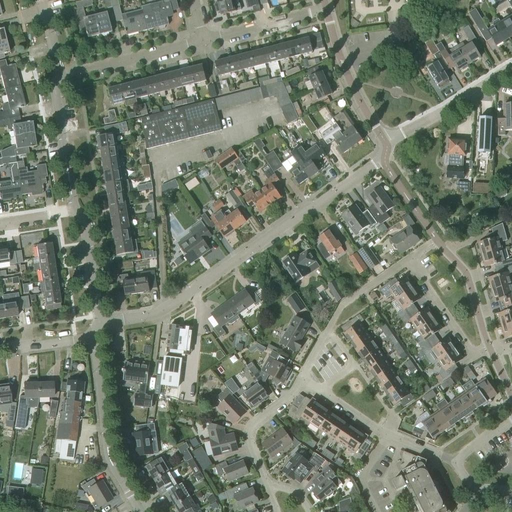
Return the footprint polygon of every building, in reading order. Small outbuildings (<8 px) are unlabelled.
[(101,35),(96,15),(86,18),(83,8),(93,5),(91,0),(86,0),(76,3),(78,9),(74,10),(77,25),(79,25),(81,30),(84,29),(84,31),(86,30),(88,38),(101,35)] [(113,7),(110,0),(103,0),(106,8),(113,7)] [(121,15),(117,0),(110,0),(113,7),(116,22),(123,20),(122,20),(123,20),(121,15)] [(230,0),(218,3),(218,4),(214,5),(216,13),(220,12),(221,15),(241,10),(239,4),(238,4),(237,0),(230,0)] [(511,0),(492,0),(497,7),(507,1),(511,8),(511,0)] [(143,10),(148,30),(159,27),(161,29),(165,28),(165,25),(168,24),(166,16),(173,14),(169,2),(163,3),(150,7),(150,4),(142,6),(143,10)] [(478,29),(485,25),(475,9),(469,13),(478,29)] [(123,20),(122,20),(123,20),(126,35),(148,30),(143,10),(121,15),(123,20)] [(96,15),(101,35),(112,32),(107,12),(96,15)] [(511,16),(501,23),(509,38),(511,36),(511,16)] [(492,23),(495,27),(487,31),(497,46),(509,38),(501,23),(498,19),(492,23)] [(462,30),(469,42),(475,39),(468,26),(462,30)] [(321,41),(319,33),(313,35),(315,43),(321,41)] [(297,41),(301,55),(313,52),(309,38),(297,41)] [(432,55),(434,54),(435,56),(440,53),(435,46),(432,40),(425,44),(432,55)] [(9,52),(6,41),(0,42),(0,58),(3,58),(2,54),(9,52)] [(301,55),(297,41),(285,44),(289,58),(301,55)] [(447,52),(441,43),(435,46),(440,53),(443,58),(448,55),(447,52)] [(471,43),(465,47),(463,43),(458,46),(469,65),(480,57),(471,43)] [(289,58),(285,44),(274,47),(277,61),(289,58)] [(447,52),(448,55),(458,71),(462,69),(463,70),(468,67),(467,65),(469,65),(458,46),(447,52)] [(277,61),(274,47),(262,50),(265,64),(277,61)] [(262,50),(250,53),(254,67),(265,64),(262,50)] [(250,53),(238,56),(242,70),(254,67),(250,53)] [(443,58),(440,53),(435,56),(434,57),(438,62),(427,69),(437,86),(449,80),(443,70),(448,67),(443,58)] [(242,70),(238,56),(227,59),(230,73),(242,70)] [(230,73),(227,59),(215,62),(218,76),(230,73)] [(0,75),(1,76),(4,89),(20,85),(14,64),(0,67),(0,75)] [(190,68),(194,85),(206,81),(202,65),(190,68)] [(190,68),(178,71),(182,88),(194,85),(190,68)] [(178,71),(167,74),(171,90),(182,88),(178,71)] [(314,89),(327,83),(322,72),(309,78),(314,89)] [(171,90),(167,74),(155,77),(159,93),(160,93),(161,98),(166,97),(165,92),(171,90)] [(271,85),(270,80),(269,76),(258,79),(260,88),(266,87),(271,85)] [(155,77),(143,80),(148,96),(159,93),(155,77)] [(143,80),(132,83),(136,99),(148,96),(143,80)] [(282,82),(272,85),(275,96),(276,96),(278,102),(289,98),(288,94),(285,88),(282,82)] [(132,83),(120,86),(124,102),(125,107),(131,105),(130,101),(136,99),(132,83)] [(327,83),(314,89),(318,101),(332,95),(327,83)] [(2,112),(0,112),(0,119),(8,118),(7,111),(9,110),(25,106),(20,85),(4,89),(8,104),(4,105),(2,108),(1,108),(2,112)] [(217,97),(213,85),(207,87),(210,99),(217,97)] [(272,85),(271,85),(266,87),(269,98),(275,96),(272,85)] [(124,102),(120,86),(108,89),(112,105),(124,102)] [(260,88),(263,100),(269,98),(266,87),(260,88)] [(263,100),(260,88),(254,90),(257,101),(263,100)] [(254,90),(248,91),(252,102),(257,101),(254,90)] [(248,91),(243,93),(246,104),(252,102),(248,91)] [(246,104),(243,93),(237,94),(240,106),(246,104)] [(237,94),(231,96),(234,107),(240,106),(237,94)] [(231,96),(225,97),(228,109),(234,107),(231,96)] [(225,97),(219,99),(222,110),(228,109),(225,97)] [(291,103),(289,98),(278,102),(280,108),(291,103)] [(186,99),(185,99),(181,100),(181,101),(173,103),(174,105),(175,105),(175,107),(187,104),(186,100),(186,99)] [(219,99),(214,100),(216,111),(222,110),(219,99)] [(160,114),(152,116),(142,118),(147,149),(221,130),(216,111),(214,100),(176,110),(164,113),(160,114)] [(292,104),(291,103),(280,108),(283,113),(282,113),(288,124),(298,119),(295,111),(292,104)] [(511,104),(503,105),(504,118),(498,118),(498,136),(505,136),(505,131),(511,130),(511,104)] [(175,105),(174,105),(162,108),(164,113),(176,110),(175,107),(175,105)] [(111,123),(117,122),(114,110),(108,112),(109,118),(103,119),(105,125),(111,123)] [(342,132),(352,147),(364,139),(359,132),(357,133),(353,128),(355,126),(344,111),(342,113),(341,112),(339,113),(340,114),(333,119),(341,130),(342,132)] [(19,116),(8,118),(0,119),(0,127),(7,126),(7,129),(13,131),(14,137),(34,134),(32,122),(21,123),(19,116)] [(493,121),(480,120),(477,160),(490,161),(493,121)] [(100,149),(117,146),(115,134),(128,132),(127,129),(126,122),(114,125),(104,127),(104,128),(105,127),(106,135),(98,137),(100,149)] [(352,147),(342,132),(338,135),(339,137),(334,141),(338,147),(336,148),(341,155),(352,147)] [(15,145),(0,152),(1,156),(0,156),(0,158),(1,158),(15,156),(29,154),(27,154),(26,148),(36,146),(35,141),(36,140),(35,135),(34,135),(34,134),(14,137),(15,145)] [(261,138),(256,140),(259,150),(265,147),(261,138)] [(451,161),(450,167),(447,167),(446,179),(463,180),(464,167),(462,167),(463,156),(465,156),(466,141),(448,139),(447,155),(449,155),(449,161),(451,161)] [(117,146),(100,149),(102,161),(119,158),(117,146)] [(234,163),(239,159),(231,148),(214,161),(221,171),(233,162),(234,163)] [(303,159),(307,156),(302,149),(292,156),(308,179),(320,170),(315,163),(313,164),(309,158),(305,161),(303,159)] [(205,161),(212,158),(209,152),(202,155),(205,161)] [(268,164),(274,173),(283,167),(288,173),(290,172),(294,178),(292,179),(297,186),(308,179),(292,156),(281,164),(273,152),(264,158),(268,164)] [(16,162),(15,156),(1,158),(2,165),(16,163),(16,162)] [(123,157),(119,158),(102,161),(104,172),(125,169),(123,157)] [(23,161),(16,162),(16,163),(18,179),(19,179),(21,195),(43,192),(40,176),(25,178),(24,171),(23,161)] [(266,187),(260,191),(270,205),(281,197),(272,184),(279,180),(274,173),(268,164),(260,170),(268,180),(264,183),(266,187)] [(329,179),(337,175),(332,167),(324,172),(329,179)] [(126,182),(125,169),(104,172),(106,185),(122,182),(126,182)] [(11,176),(0,177),(0,198),(21,195),(19,179),(18,179),(12,180),(11,176)] [(196,179),(187,183),(189,188),(199,183),(196,179)] [(124,193),(122,182),(106,185),(107,196),(124,193)] [(469,183),(457,182),(457,189),(460,189),(469,194),(469,183)] [(473,184),(473,193),(490,194),(491,185),(473,184)] [(380,188),(372,194),(368,197),(376,207),(370,211),(380,225),(390,218),(386,213),(394,206),(380,188)] [(241,202),(233,192),(233,191),(226,196),(233,207),(241,202)] [(252,192),(247,195),(243,198),(250,208),(254,205),(260,212),(270,205),(260,191),(254,195),(252,192)] [(124,193),(107,196),(109,208),(126,205),(126,206),(130,205),(128,193),(124,194),(124,193)] [(220,200),(216,203),(220,209),(224,206),(220,200)] [(128,217),(126,206),(126,205),(109,208),(111,220),(128,217)] [(371,229),(377,224),(369,213),(365,216),(362,216),(355,206),(348,212),(347,215),(343,218),(356,235),(368,225),(371,229)] [(238,211),(232,215),(229,211),(224,214),(227,218),(226,219),(234,230),(246,222),(238,211)] [(224,237),(234,230),(226,219),(227,218),(222,212),(212,220),(224,237)] [(130,229),(128,217),(111,220),(113,231),(130,229)] [(203,242),(205,241),(211,236),(201,222),(189,230),(194,237),(180,247),(185,254),(183,255),(190,264),(197,259),(196,257),(208,249),(203,242)] [(482,255),(502,250),(500,243),(507,241),(502,224),(491,229),(493,233),(490,234),(491,240),(478,243),(482,255)] [(398,250),(400,254),(419,241),(410,228),(391,240),(394,245),(393,247),(395,250),(398,250)] [(130,229),(113,231),(115,243),(132,241),(130,229)] [(323,244),(318,247),(327,259),(332,256),(331,254),(337,250),(340,255),(345,252),(341,247),(342,247),(334,237),(333,238),(329,232),(319,238),(323,244)] [(136,240),(132,241),(115,243),(117,256),(138,252),(136,240)] [(38,258),(53,256),(51,243),(36,246),(38,258)] [(16,264),(15,252),(8,253),(7,248),(0,248),(0,263),(9,262),(10,265),(16,264)] [(365,248),(359,252),(367,264),(373,259),(365,248)] [(154,256),(153,250),(141,251),(142,258),(154,256)] [(502,250),(482,255),(485,267),(498,264),(500,269),(511,265),(511,259),(506,261),(502,250)] [(288,270),(296,282),(308,274),(305,269),(315,262),(307,251),(297,258),(295,254),(289,258),(287,257),(284,260),(284,262),(283,263),(284,265),(283,267),(285,271),(288,270)] [(358,273),(367,268),(357,253),(348,259),(358,273)] [(38,258),(39,264),(33,265),(34,271),(40,270),(55,268),(53,256),(38,258)] [(119,270),(133,268),(132,262),(118,264),(119,270)] [(511,265),(500,269),(501,275),(488,279),(492,291),(511,285),(511,284),(509,274),(511,272),(511,265)] [(55,268),(40,270),(42,282),(56,280),(55,268)] [(135,279),(137,294),(150,292),(149,288),(156,286),(157,289),(157,288),(154,271),(141,273),(141,278),(135,279)] [(137,294),(135,279),(129,280),(128,275),(120,276),(121,282),(123,282),(125,296),(137,294)] [(396,301),(414,288),(407,278),(395,286),(392,281),(380,289),(386,299),(392,295),(396,301)] [(58,292),(56,280),(42,282),(44,294),(58,292)] [(327,286),(337,303),(345,298),(335,281),(327,286)] [(511,285),(492,291),(495,303),(508,299),(510,305),(511,304),(511,285)] [(414,288),(396,301),(403,310),(397,314),(401,320),(413,311),(410,306),(421,299),(414,288)] [(235,297),(228,302),(238,315),(254,304),(256,306),(261,302),(255,293),(249,297),(245,291),(236,298),(235,297)] [(61,308),(58,292),(44,294),(46,306),(46,310),(61,308)] [(378,299),(374,292),(369,295),(374,302),(378,299)] [(297,314),(304,309),(295,295),(287,300),(297,314)] [(21,297),(23,309),(29,308),(28,296),(21,297)] [(15,302),(3,304),(5,318),(17,316),(17,310),(23,309),(21,297),(14,298),(15,302)] [(237,316),(238,315),(228,302),(220,307),(221,308),(212,315),(219,325),(214,328),(220,337),(225,334),(221,327),(227,323),(227,324),(231,325),(239,319),(237,316)] [(511,304),(510,305),(511,311),(498,314),(501,326),(511,323),(511,304)] [(370,315),(375,311),(372,306),(367,310),(370,315)] [(413,311),(401,320),(405,325),(410,321),(417,331),(435,319),(428,308),(417,316),(413,311)] [(350,343),(367,332),(361,323),(364,321),(360,315),(341,328),(344,332),(341,334),(347,342),(349,341),(350,343)] [(298,340),(307,324),(295,317),(286,333),(284,332),(282,333),(280,336),(281,338),(282,340),(280,343),(294,351),(295,349),(298,351),(303,342),(298,340)] [(435,319),(417,331),(421,337),(415,341),(422,350),(434,341),(431,337),(442,329),(435,319)] [(511,323),(501,326),(505,338),(511,336),(511,323)] [(384,333),(388,330),(385,325),(380,329),(384,333)] [(178,354),(181,327),(170,326),(166,353),(178,354)] [(192,328),(181,327),(178,354),(189,355),(192,328)] [(388,330),(384,333),(387,338),(392,335),(388,330)] [(367,332),(350,343),(357,352),(373,341),(367,332)] [(437,346),(434,341),(422,350),(426,355),(431,351),(438,361),(456,349),(449,339),(437,346)] [(256,349),(264,353),(267,347),(255,341),(250,351),(254,353),(256,349)] [(373,341),(357,352),(363,361),(379,350),(373,341)] [(396,351),(401,348),(397,343),(392,346),(396,351)] [(401,348),(396,351),(399,356),(404,352),(401,348)] [(456,349),(438,361),(442,366),(439,375),(443,380),(455,372),(452,367),(463,359),(456,349)] [(385,358),(379,350),(363,361),(369,370),(385,358)] [(283,383),(291,370),(286,367),(290,360),(278,354),(267,374),(269,375),(274,378),(273,380),(277,385),(281,382),(283,383)] [(163,376),(161,385),(178,387),(182,359),(165,357),(163,376)] [(391,367),(385,358),(369,370),(375,379),(391,367)] [(408,369),(413,365),(410,361),(405,364),(408,369)] [(145,395),(146,383),(147,383),(149,364),(134,362),(133,364),(125,363),(123,380),(140,382),(139,394),(135,394),(133,406),(151,408),(153,396),(145,395)] [(413,365),(408,369),(411,374),(416,370),(413,365)] [(253,408),(268,396),(263,389),(268,385),(254,366),(249,370),(259,383),(243,395),(253,408)] [(463,370),(467,375),(471,371),(468,366),(463,370)] [(398,376),(391,367),(375,379),(381,388),(398,376)] [(467,375),(463,370),(458,373),(462,378),(467,375)] [(265,382),(269,375),(267,374),(262,371),(260,375),(265,382)] [(398,376),(381,388),(387,396),(404,385),(398,376)] [(67,392),(68,392),(68,391),(75,392),(73,403),(84,404),(85,398),(81,398),(82,394),(83,394),(84,383),(83,383),(82,381),(71,379),(70,381),(68,381),(68,383),(62,382),(61,390),(67,391),(67,392)] [(446,382),(449,387),(454,384),(450,379),(446,382)] [(475,386),(488,405),(492,402),(490,400),(497,395),(485,379),(475,386)] [(449,387),(446,382),(441,385),(444,390),(449,387)] [(53,383),(38,384),(39,398),(53,397),(53,383)] [(37,408),(39,398),(38,384),(24,384),(24,396),(19,396),(15,428),(24,430),(27,408),(37,408)] [(404,385),(387,396),(389,399),(387,401),(393,408),(400,403),(404,408),(414,400),(404,385)] [(8,386),(0,387),(0,405),(11,404),(10,397),(12,397),(10,387),(8,387),(8,386)] [(475,386),(466,392),(477,409),(482,405),(484,407),(488,405),(475,386)] [(234,424),(246,413),(231,397),(234,394),(227,387),(216,398),(222,404),(218,409),(224,415),(225,414),(234,424)] [(68,392),(67,401),(64,401),(62,412),(60,412),(56,440),(62,440),(60,453),(59,459),(72,460),(75,442),(79,413),(81,414),(82,406),(84,406),(84,404),(73,403),(75,392),(68,391),(68,392)] [(432,391),(428,394),(431,399),(436,396),(432,391)] [(466,392),(457,398),(470,417),(474,414),(472,412),(477,409),(466,392)] [(431,399),(428,394),(423,398),(427,403),(431,399)] [(310,423),(321,407),(319,405),(320,403),(312,398),(310,400),(306,397),(298,409),(293,406),(288,413),(299,420),(301,417),(310,423)] [(470,417),(457,398),(448,405),(459,421),(464,418),(466,420),(470,417)] [(448,405),(444,400),(436,406),(439,411),(452,429),(456,427),(455,424),(459,421),(448,405)] [(51,401),(48,418),(55,419),(57,402),(51,401)] [(330,413),(321,407),(310,423),(319,429),(330,413)] [(439,411),(430,417),(442,433),(447,430),(448,432),(452,429),(439,411)] [(330,413),(319,429),(328,436),(339,419),(330,413)] [(442,433),(430,417),(421,423),(423,426),(420,429),(414,427),(412,432),(425,438),(435,442),(437,437),(442,433)] [(348,425),(339,419),(328,436),(337,442),(348,425)] [(150,432),(155,432),(154,424),(135,426),(136,433),(133,434),(134,442),(135,442),(136,457),(153,454),(150,432)] [(214,456),(237,450),(234,435),(225,437),(223,431),(224,428),(210,425),(209,430),(211,441),(210,441),(214,456)] [(357,431),(348,425),(337,442),(346,448),(357,431)] [(282,429),(262,444),(272,457),(292,443),(295,448),(301,444),(298,442),(292,436),(289,439),(282,429)] [(357,431),(346,448),(354,454),(352,457),(359,461),(370,445),(365,442),(368,436),(361,431),(359,433),(357,431)] [(308,445),(312,440),(307,437),(304,442),(308,445)] [(317,443),(312,440),(308,445),(313,448),(317,443)] [(178,447),(185,462),(193,457),(186,443),(178,447)] [(203,469),(212,463),(202,446),(193,451),(203,469)] [(326,457),(329,452),(325,449),(321,454),(326,457)] [(329,452),(326,457),(331,461),(334,456),(329,452)] [(427,461),(421,458),(418,457),(417,457),(404,452),(403,454),(407,462),(400,466),(403,471),(402,471),(405,478),(403,479),(402,477),(392,482),(397,492),(409,485),(422,511),(450,511),(446,509),(425,466),(427,461)] [(308,462),(307,464),(313,468),(312,469),(316,473),(325,461),(315,453),(308,462)] [(154,481),(169,472),(164,463),(166,462),(163,456),(144,468),(147,473),(149,472),(154,481)] [(301,484),(313,468),(307,464),(308,462),(301,457),(297,462),(292,459),(282,471),(294,481),(295,479),(301,484)] [(192,458),(187,461),(191,469),(196,466),(192,458)] [(340,467),(343,462),(338,458),(335,463),(340,467)] [(230,482),(249,474),(243,461),(228,467),(226,462),(215,466),(219,476),(226,473),(230,482)] [(211,474),(208,468),(203,471),(206,477),(211,474)] [(342,484),(337,478),(329,468),(317,478),(321,483),(319,484),(319,486),(312,492),(314,493),(313,496),(317,500),(320,500),(321,502),(327,497),(329,498),(332,494),(332,492),(342,484)] [(169,472),(154,481),(159,489),(157,490),(161,496),(165,494),(180,485),(179,484),(176,479),(174,480),(169,472)] [(98,508),(112,499),(102,481),(96,485),(93,479),(81,487),(84,492),(88,490),(94,502),(91,504),(94,509),(98,507),(98,508)] [(184,482),(179,484),(180,485),(165,494),(168,499),(170,498),(175,506),(190,497),(185,489),(187,488),(184,482)] [(246,484),(225,492),(218,496),(220,502),(228,498),(229,501),(235,498),(240,510),(258,502),(257,500),(258,498),(256,492),(254,492),(253,489),(249,491),(246,484)] [(8,487),(6,496),(22,498),(23,489),(8,487)] [(216,500),(213,496),(206,499),(209,504),(216,500)] [(195,506),(190,497),(175,506),(178,511),(196,511),(200,510),(197,505),(195,506)] [(219,505),(216,500),(210,504),(213,509),(219,505)]
